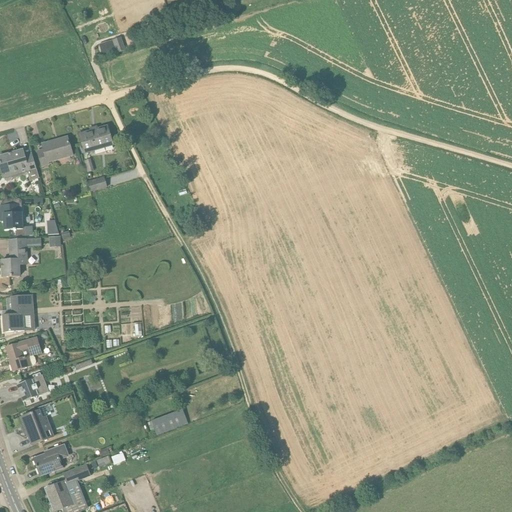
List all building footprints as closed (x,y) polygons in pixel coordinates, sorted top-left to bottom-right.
[(112,41),(114,44),(117,54),(125,51),(120,38),(112,41)] [(116,54),(117,54),(112,41),(103,45),(106,54),(103,55),(104,59),(116,54)] [(85,154),(113,145),(107,126),(79,135),(85,154)] [(48,162),(72,155),(67,138),(42,145),(43,151),(37,153),(41,167),(49,165),(48,162)] [(38,179),(35,169),(31,154),(24,156),(23,151),(0,157),(0,166),(3,178),(4,178),(4,181),(7,182),(11,181),(12,179),(28,174),(30,182),(38,179)] [(91,192),(106,187),(104,178),(88,182),(91,192)] [(26,227),(22,228),(22,213),(20,213),(19,205),(0,206),(0,215),(4,215),(5,231),(15,230),(15,237),(33,237),(32,227),(26,227)] [(58,220),(49,220),(49,233),(59,233),(58,220)] [(49,244),(55,244),(55,248),(61,248),(60,238),(49,238),(49,244)] [(27,264),(26,249),(33,249),(32,239),(9,241),(10,249),(10,261),(1,261),(2,278),(20,277),(19,265),(27,264)] [(32,239),(33,249),(34,249),(41,248),(41,239),(32,239)] [(74,284),(71,275),(64,278),(67,286),(74,284)] [(35,332),(33,309),(34,309),(33,296),(17,297),(18,315),(2,316),(3,333),(20,331),(20,333),(35,332)] [(33,357),(31,356),(41,353),(37,339),(6,348),(8,355),(6,356),(7,356),(8,355),(13,372),(34,366),(36,364),(36,362),(35,358),(33,357)] [(75,367),(76,371),(92,365),(91,360),(75,367)] [(23,403),(49,393),(42,376),(16,386),(23,403)] [(31,446),(41,442),(54,437),(43,409),(24,417),(32,436),(28,437),(31,446)] [(183,410),(152,422),(157,435),(187,424),(183,410)] [(60,461),(68,457),(64,445),(33,457),(40,477),(63,468),(60,461)] [(111,458),(114,466),(122,463),(126,461),(123,454),(119,455),(111,458)] [(97,461),(99,468),(111,463),(108,457),(97,461)] [(68,485),(90,476),(86,466),(64,475),(68,485)] [(53,511),(55,511),(73,505),(64,482),(45,489),(53,511)]
